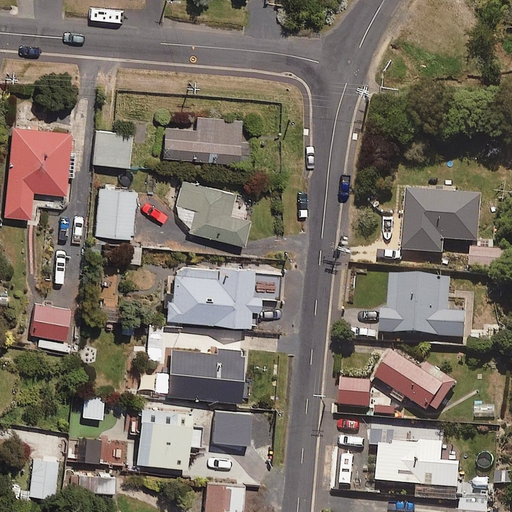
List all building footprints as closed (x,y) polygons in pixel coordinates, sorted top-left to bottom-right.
[(237,141),(239,120),(195,117),(194,129),(164,126),(161,158),(250,165),(252,142),(237,141)] [(4,219),(29,220),(30,193),(65,194),(66,177),(70,177),(71,152),(65,151),(66,132),(8,129),(4,219)] [(126,167),(129,135),(91,131),(88,163),(126,167)] [(228,216),(234,194),(172,179),(166,204),(193,210),(187,233),(242,246),(248,221),(228,216)] [(457,198),(457,188),(430,186),(429,195),(405,193),(401,253),(442,256),(443,243),(478,245),(481,199),(457,198)] [(130,238),(134,192),(98,189),(93,235),(130,238)] [(138,264),(139,245),(126,244),(125,264),(138,264)] [(505,273),(506,252),(470,250),(469,271),(505,273)] [(250,273),(251,270),(217,268),(216,280),(166,276),(163,321),(247,327),(248,311),(257,312),(258,298),(277,300),(279,275),(250,273)] [(447,315),(450,282),(390,278),(388,305),(382,305),(380,336),(464,342),(465,316),(447,315)] [(68,309),(32,304),(28,335),(9,333),(7,345),(44,350),(62,352),(68,309)] [(142,357),(159,359),(162,332),(145,331),(142,357)] [(238,403),(242,355),(169,349),(165,397),(238,403)] [(427,367),(423,374),(391,354),(375,381),(418,407),(419,404),(436,415),(455,384),(427,367)] [(369,409),(370,383),(340,382),(339,408),(369,409)] [(101,419),(102,398),(84,397),(83,418),(101,419)] [(199,448),(201,413),(137,409),(134,465),(184,468),(185,447),(199,448)] [(395,443),(395,434),(371,433),(370,448),(379,448),(377,485),(419,488),(418,500),(456,503),(458,467),(440,465),(442,446),(395,443)] [(53,497),(56,462),(31,460),(28,495),(53,497)] [(113,493),(113,477),(70,475),(69,492),(113,493)] [(240,511),(242,485),(205,482),(203,511),(240,511)] [(486,511),(486,501),(460,502),(459,511),(486,511)]
